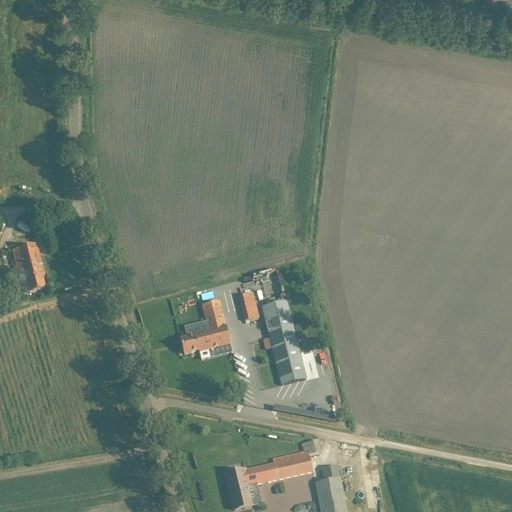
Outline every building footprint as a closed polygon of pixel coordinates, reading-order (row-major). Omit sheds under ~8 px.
[(37,245),(27,248),(12,252),(18,275),(24,273),(29,295),(36,293),(46,290),(42,277),(45,276),(37,245)] [(257,310),(256,304),(255,300),(253,294),(239,297),(241,305),(245,322),(259,319),(257,310)] [(210,331),(204,332),(195,335),(195,336),(180,340),(184,356),(199,352),(199,353),(230,345),(228,336),(219,302),(203,306),(210,331)] [(306,380),(304,370),(287,302),(262,308),(282,386),(306,380)] [(319,454),(319,451),(316,442),(302,445),(304,453),(272,460),(273,465),(244,471),(225,475),(231,499),(232,499),(235,511),(245,509),(252,508),(248,488),(313,474),(309,457),(319,454)] [(338,467),(322,470),(324,482),(315,484),(320,511),(347,511),(345,500),(339,473),(338,467)]
